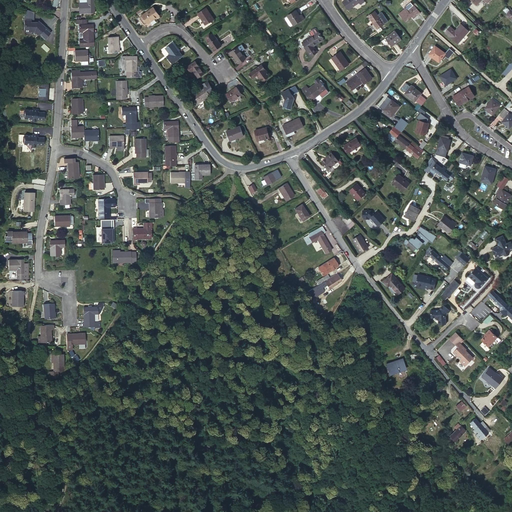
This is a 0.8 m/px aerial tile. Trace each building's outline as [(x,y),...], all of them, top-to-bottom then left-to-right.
[(94,0),(87,0),(88,3),(79,3),(80,13),(95,12),(94,0)] [(344,0),(342,1),(348,10),(359,2),(357,0),(344,0)] [(405,8),(399,14),(405,22),(412,16),(413,18),(420,12),(417,9),(420,7),(415,2),(407,10),(405,8)] [(511,9),(507,5),(502,10),(511,18),(511,9)] [(153,7),(142,15),(148,23),(158,15),(153,7)] [(206,8),(197,13),(205,25),(213,19),(206,8)] [(302,20),(299,15),(295,11),(287,16),(285,18),(285,19),(290,26),(291,26),(293,25),(302,20)] [(374,12),(368,16),(377,29),(375,30),(378,34),(383,30),(381,27),(384,25),(374,12)] [(26,18),(25,27),(26,28),(32,28),(32,27),(35,27),(39,31),(41,30),(42,31),(42,33),(45,36),(51,29),(45,24),(46,24),(39,18),(38,19),(35,19),(35,20),(32,20),(32,17),(27,17),(26,18)] [(450,27),(445,32),(458,44),(468,31),(460,24),(455,31),(450,27)] [(93,25),(78,25),(78,32),(82,32),(83,40),(79,40),(79,45),(93,45),(93,25)] [(395,31),(385,38),(391,46),(401,39),(395,31)] [(323,40),(317,32),(302,42),(311,56),(317,52),(313,46),(311,48),(310,46),(314,44),(315,45),(323,40)] [(213,34),(205,39),(213,50),(221,45),(213,34)] [(117,37),(107,37),(108,52),(117,52),(117,45),(118,45),(117,37)] [(172,43),(165,48),(170,54),(167,57),(171,63),(181,56),(172,43)] [(44,46),(43,58),(44,58),(43,62),(50,63),(52,47),(44,46)] [(237,46),(229,52),(238,63),(245,58),(237,46)] [(435,46),(428,55),(439,62),(445,53),(435,46)] [(87,50),(74,50),(74,60),(82,60),(81,59),(87,59),(87,50)] [(340,52),(332,58),(340,70),(349,64),(340,52)] [(136,56),(122,56),(122,63),(126,63),(126,71),(136,71),(136,56)] [(195,61),(188,66),(191,71),(193,70),(197,77),(203,73),(195,61)] [(249,76),(251,77),(252,78),(257,75),(258,74),(260,77),(258,77),(261,80),(269,75),(265,71),(264,71),(263,70),(264,69),(261,65),(249,73),(250,75),(249,76)] [(364,69),(346,82),(352,89),(363,82),(364,84),(372,79),(364,69)] [(451,69),(439,76),(445,85),(457,78),(451,69)] [(77,72),(71,72),(71,87),(81,87),(81,78),(85,78),(85,72),(77,72)] [(302,90),(311,101),(315,97),(318,100),(328,92),(317,78),(313,81),(315,84),(308,89),(306,87),(302,90)] [(115,81),(116,95),(125,95),(125,88),(126,88),(125,80),(115,81)] [(204,87),(209,96),(213,90),(207,81),(202,84),(204,87)] [(39,85),(39,101),(48,101),(49,85),(39,85)] [(411,85),(404,93),(414,102),(421,93),(411,85)] [(285,99),(283,108),(290,110),(293,101),(291,98),(293,98),(292,95),(298,92),(294,86),(281,93),(285,99)] [(204,87),(190,96),(196,104),(209,96),(204,87)] [(225,94),(228,98),(230,101),(240,94),(236,87),(225,94)] [(468,87),(452,96),(458,106),(474,96),(468,87)] [(144,97),(144,106),(163,106),(162,96),(154,96),(154,97),(148,97),(144,97)] [(72,98),(72,113),(82,113),(81,98),(72,98)] [(388,103),(384,109),(383,110),(392,116),(399,106),(391,99),(388,103)] [(499,105),(494,102),(491,99),(484,108),(492,114),(499,105)] [(135,107),(121,107),(121,114),(125,114),(126,129),(130,129),(136,129),(140,129),(140,122),(136,122),(135,107)] [(44,120),(45,113),(38,112),(38,109),(34,108),(34,110),(26,109),(26,110),(25,111),(24,116),(25,117),(25,118),(33,119),(32,120),(37,121),(37,119),(44,120)] [(511,115),(508,112),(501,122),(509,128),(511,123),(511,115)] [(299,118),(282,125),(286,134),(285,134),(287,137),(295,133),(293,131),(303,126),(299,118)] [(418,120),(415,131),(425,134),(428,123),(424,121),(425,119),(421,118),(420,120),(418,120)] [(163,122),(163,129),(167,128),(168,136),(178,136),(177,121),(163,122)] [(71,127),(70,127),(70,136),(77,136),(77,137),(83,136),(83,130),(83,126),(77,126),(71,127)] [(239,126),(226,131),(229,140),(243,135),(239,126)] [(266,127),(254,130),(257,140),(269,137),(266,127)] [(393,127),(389,132),(396,137),(394,139),(417,157),(421,153),(413,147),(415,144),(393,127)] [(83,136),(83,140),(91,140),(91,139),(98,139),(97,130),(83,130),(83,136)] [(445,157),(445,156),(450,139),(449,139),(449,137),(441,134),(437,148),(435,154),(444,157),(445,157)] [(32,137),(19,135),(17,146),(35,148),(35,146),(43,147),(44,139),(36,139),(36,136),(32,135),(32,137)] [(109,136),(109,146),(117,146),(117,150),(123,150),(123,136),(109,136)] [(135,138),(135,146),(136,146),(136,153),(145,153),(145,138),(135,138)] [(356,138),(344,145),(348,152),(360,145),(356,138)] [(418,146),(422,149),(427,143),(423,140),(418,146)] [(164,165),(175,165),(175,160),(174,160),(174,154),(175,154),(174,146),(164,146),(165,161),(164,161),(164,165)] [(331,153),(321,161),(328,170),(338,161),(331,153)] [(471,155),(462,153),(459,162),(470,165),(473,156),(471,155)] [(431,156),(426,164),(432,168),(437,172),(446,180),(450,175),(451,173),(446,168),(445,168),(436,161),(437,161),(431,156)] [(440,163),(443,165),(448,158),(445,156),(445,157),(444,157),(442,159),(443,160),(440,163)] [(69,171),(69,178),(78,178),(77,162),(74,162),(73,158),(63,159),(64,163),(67,163),(68,171),(69,171)] [(452,162),(447,168),(450,171),(455,165),(452,162)] [(194,165),(194,178),(201,178),(201,175),(209,174),(209,164),(194,165)] [(432,168),(426,164),(422,171),(427,175),(429,171),(432,168)] [(484,166),(482,175),(493,178),(496,169),(484,166)] [(281,177),(277,170),(263,177),(266,184),(281,177)] [(133,172),(133,182),(139,182),(147,182),(147,172),(133,172)] [(170,172),(170,182),(184,182),(183,173),(178,173),(178,172),(170,172)] [(92,175),(93,189),(102,189),(102,182),(103,182),(102,174),(92,175)] [(399,175),(392,183),(403,191),(409,183),(399,175)] [(508,179),(502,175),(498,182),(504,186),(508,179)] [(286,183),(278,188),(286,200),(294,196),(286,183)] [(356,183),(348,190),(357,200),(366,194),(356,183)] [(321,185),(316,189),(317,191),(323,199),(328,195),(325,191),(325,190),(321,185)] [(497,195),(493,202),(504,208),(511,195),(499,188),(495,194),(497,195)] [(59,189),(59,204),(69,204),(69,196),(73,195),(73,189),(59,189)] [(31,207),(31,211),(33,211),(33,192),(23,192),(23,200),(25,200),(25,207),(31,207)] [(98,219),(108,218),(107,207),(108,207),(109,207),(114,207),(114,198),(97,199),(98,219)] [(160,198),(148,199),(149,210),(150,210),(150,217),(159,217),(159,209),(159,202),(161,202),(160,198)] [(301,204),(294,209),(302,221),(309,216),(301,204)] [(408,207),(403,216),(414,221),(419,212),(408,207)] [(374,214),(370,217),(378,226),(385,220),(377,211),(374,214)] [(62,225),(69,225),(69,215),(54,216),(54,226),(62,226),(62,225)] [(349,229),(355,223),(347,215),(342,219),(347,225),(347,226),(349,229)] [(444,216),(437,223),(441,227),(442,226),(449,232),(456,223),(452,220),(451,222),(447,219),(448,219),(444,216)] [(98,221),(98,227),(104,227),(104,241),(108,241),(108,242),(110,242),(110,241),(114,241),(113,234),(114,234),(114,221),(98,221)] [(144,229),(136,229),(132,229),(132,240),(136,240),(136,239),(151,238),(150,229),(149,229),(148,222),(144,222),(144,229)] [(309,236),(308,237),(309,239),(307,240),(310,243),(317,239),(325,253),(331,250),(322,234),(325,232),(322,226),(308,234),(309,236)] [(433,242),(436,236),(421,227),(418,231),(420,232),(415,240),(412,238),(407,247),(418,253),(427,239),(433,242)] [(11,240),(11,241),(26,241),(26,244),(32,244),(31,239),(31,237),(26,237),(26,233),(26,232),(11,232),(11,231),(6,231),(6,235),(4,235),(4,240),(11,240)] [(360,235),(352,240),(360,252),(368,248),(360,235)] [(493,246),(493,247),(494,249),(491,250),(494,256),(496,255),(498,255),(502,254),(504,255),(507,253),(508,251),(507,250),(511,248),(509,241),(505,242),(501,235),(494,237),(497,244),(493,246)] [(49,240),(50,256),(60,255),(60,247),(64,247),(63,240),(49,240)] [(471,241),(468,244),(475,250),(478,248),(471,241)] [(468,246),(465,248),(472,254),(474,252),(468,246)] [(441,258),(429,247),(425,252),(446,270),(452,263),(444,255),(441,258)] [(116,256),(116,261),(122,261),(122,262),(130,261),(130,264),(135,264),(135,252),(130,252),(130,251),(119,252),(112,252),(112,256),(116,256)] [(455,258),(465,267),(471,261),(461,252),(455,258)] [(333,258),(321,265),(322,266),(318,269),(321,272),(319,273),(321,276),(324,274),(323,272),(326,270),(327,272),(338,265),(333,258)] [(23,259),(8,259),(8,269),(17,269),(17,279),(28,278),(28,263),(23,264),(23,259)] [(476,267),(468,275),(476,281),(475,282),(475,283),(475,284),(475,285),(476,286),(477,287),(479,287),(481,286),(481,285),(488,277),(476,267)] [(341,280),(336,273),(329,278),(318,285),(310,290),(307,292),(311,299),(324,291),(322,287),(326,284),(329,288),(341,280)] [(392,273),(383,281),(388,286),(389,284),(397,294),(404,288),(392,273)] [(318,285),(329,278),(327,274),(316,281),(318,285)] [(430,277),(417,274),(415,283),(417,284),(423,286),(423,288),(427,289),(427,288),(433,289),(435,279),(430,278),(430,277)] [(298,280),(306,292),(307,292),(310,290),(302,277),(298,280)] [(454,280),(443,292),(448,297),(459,284),(454,280)] [(487,294),(502,309),(507,314),(511,318),(511,309),(498,296),(491,290),(487,294)] [(12,291),(12,306),(21,305),(21,291),(12,291)] [(439,317),(439,318),(439,322),(446,322),(446,314),(450,309),(444,303),(439,308),(431,308),(431,315),(436,315),(437,315),(439,317)] [(43,304),(44,319),(54,318),(53,312),(54,312),(53,304),(43,304)] [(82,322),(82,327),(88,327),(94,327),(93,321),(93,314),(98,314),(97,307),(83,307),(83,322),(82,322)] [(50,329),(49,325),(40,325),(41,329),(40,329),(41,342),(50,342),(50,335),(51,335),(50,329)] [(488,331),(488,330),(485,334),(480,340),(487,347),(497,337),(495,334),(494,336),(488,331)] [(467,349),(459,341),(462,338),(456,331),(449,337),(456,344),(458,346),(453,351),(460,359),(460,361),(464,364),(466,364),(473,357),(466,349),(467,349)] [(78,334),(70,334),(70,344),(85,343),(84,334),(78,334)] [(450,340),(439,351),(442,355),(453,343),(450,340)] [(54,362),(53,362),(53,371),(48,371),(49,378),(57,377),(57,370),(63,370),(63,354),(57,354),(56,353),(54,353),(55,354),(53,354),(54,362)] [(440,355),(436,358),(443,366),(446,364),(440,355)] [(401,359),(386,363),(389,373),(404,368),(401,359)] [(488,367),(481,376),(495,387),(502,378),(488,367)] [(461,401),(455,405),(459,410),(465,406),(461,401)] [(480,411),(485,416),(489,411),(484,407),(480,411)] [(489,430),(484,424),(482,421),(480,422),(479,423),(474,418),(469,422),(474,428),(471,430),(479,439),(489,430)] [(446,438),(448,441),(451,441),(452,440),(453,441),(464,430),(459,425),(456,429),(446,438)]
